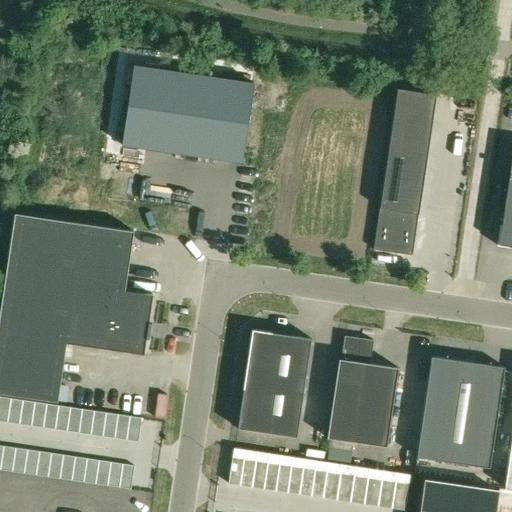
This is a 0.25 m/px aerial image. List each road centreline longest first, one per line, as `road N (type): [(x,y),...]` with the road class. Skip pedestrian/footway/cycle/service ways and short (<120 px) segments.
road 1 (unclassified): [(511,322),(214,280),(180,511)]
road 2 (track): [(418,309),(460,0)]
road 3 (unknown): [(187,458),(3,431)]
